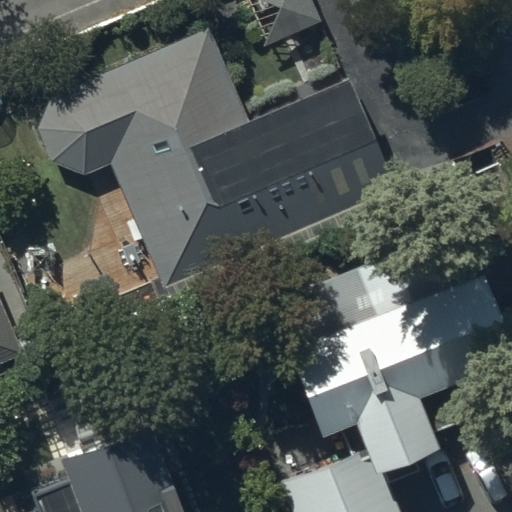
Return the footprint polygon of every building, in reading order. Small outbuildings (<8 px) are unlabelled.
[(314,0),(249,0),(268,39),(321,14),(314,0)] [(391,181),(340,63),(241,107),(204,23),(49,89),(47,91),(45,94),(43,96),(41,99),(39,102),(38,105),(36,108),(35,111),(35,114),(34,117),(34,121),(34,124),(34,127),(34,130),(35,134),(35,137),(36,140),(38,143),(39,146),(41,149),(43,152),(45,154),(47,156),(49,159),(52,161),(55,163),(57,164),(60,166),(63,167),(67,168),(70,169),(73,169),(76,170),(79,170),(83,170),(108,159),(161,280),(391,181)] [(433,430),(429,422),(490,398),(474,358),(511,343),(476,255),(451,265),(435,224),(265,292),(282,333),(316,420),(333,413),(347,447),(276,474),(290,511),(401,511),(388,476),(417,465),(407,440),(433,430)] [(0,352),(16,346),(0,306),(0,352)] [(182,511),(143,407),(54,441),(67,475),(31,489),(39,511),(182,511)]
